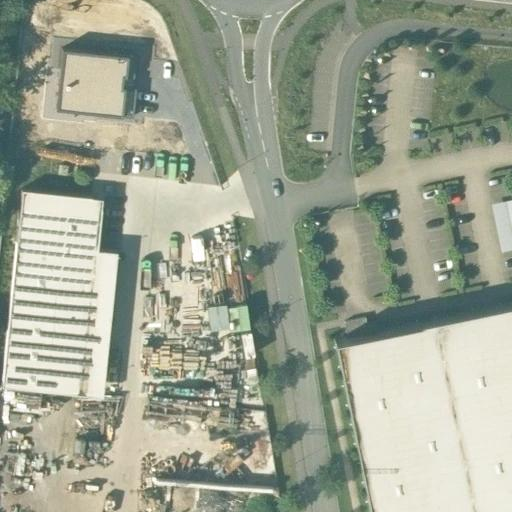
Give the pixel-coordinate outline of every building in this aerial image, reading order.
[(135,53),(63,45),(56,104),(132,112),(135,86),(131,85),(135,53)] [(99,200),(23,191),(6,387),(109,396),(121,257),(94,255),(99,200)] [(511,200),(492,204),(502,252),(511,249),(511,200)] [(221,252),(227,274),(244,269),(239,247),(221,252)] [(227,278),(232,327),(254,325),(249,276),(227,278)] [(511,511),(511,303),(333,340),(368,511),(511,511)] [(364,317),(343,321),(346,333),(367,329),(364,317)]
